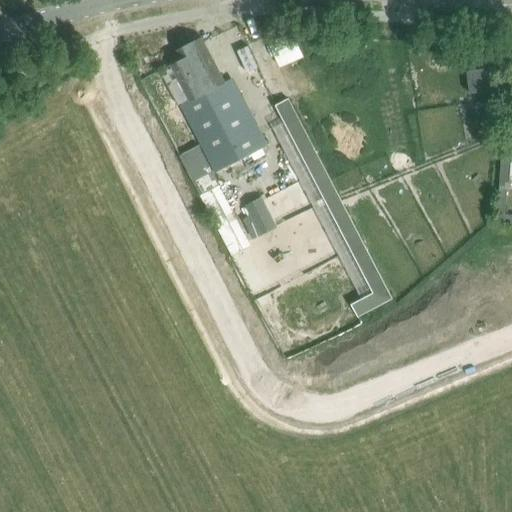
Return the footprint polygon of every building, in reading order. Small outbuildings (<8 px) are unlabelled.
[(223,83),(225,82),(202,37),(177,49),(181,59),(171,64),(221,168),(266,146),(253,120),(243,125),(223,83)] [(271,47),(276,58),(299,48),(294,37),(271,47)] [(287,99),(275,105),(284,123),(273,128),(363,299),(351,305),(356,316),(391,298),(287,99)] [(509,192),(511,169),(511,153),(503,152),(497,191),(509,192)] [(251,244),(211,168),(208,170),(205,164),(188,173),(231,255),(251,244)] [(277,228),(262,199),(246,207),(251,215),(244,219),(254,239),(277,228)] [(398,237),(383,244),(399,278),(413,272),(398,237)]
